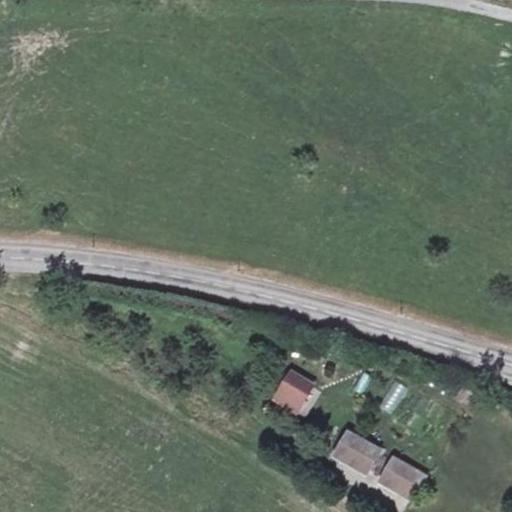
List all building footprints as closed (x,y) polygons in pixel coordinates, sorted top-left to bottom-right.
[(324,379),(302,366),(292,382),(314,395),(324,379)] [(394,412),(407,386),(393,379),(380,406),(394,412)] [(387,442),(360,426),(351,443),(378,458),(387,442)] [(369,475),(376,480),(392,455),(384,450),(369,475)] [(432,469),(405,453),(396,469),(424,484),(432,469)]
